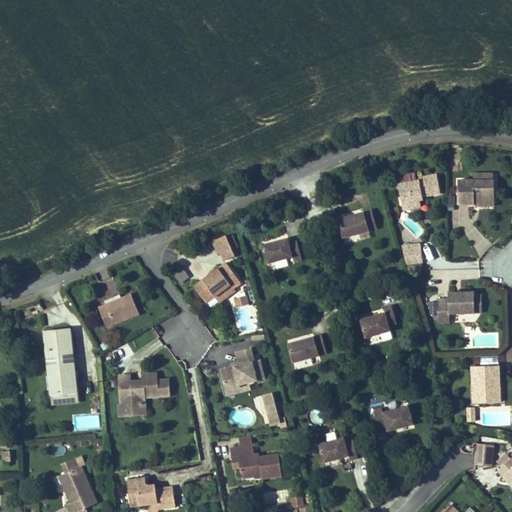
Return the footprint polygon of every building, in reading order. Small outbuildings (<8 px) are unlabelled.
[(423,196),(441,193),(437,175),(419,178),(420,180),(417,181),(416,172),(399,175),(400,184),(399,184),(404,209),(421,206),(420,199),(424,199),(423,196)] [(495,202),(495,180),(493,180),(475,180),(458,180),(458,204),(475,204),(475,202),(495,202)] [(377,228),(372,210),(354,215),(354,217),(350,218),(349,216),(339,219),(343,237),(377,228)] [(232,234),(227,236),(235,254),(240,252),(232,234)] [(222,263),(235,257),(226,235),(212,241),(222,263)] [(302,259),(297,241),(290,243),(288,238),(263,244),(268,264),(294,257),(295,261),(302,259)] [(422,262),(420,244),(402,246),(407,264),(422,262)] [(242,283),(226,262),(194,286),(207,303),(216,296),(231,285),(234,289),(242,283)] [(180,284),(190,277),(183,266),(173,273),(180,284)] [(220,302),(236,291),(234,289),(231,285),(216,296),(220,302)] [(475,296),(475,292),(449,293),(449,298),(438,299),(439,323),(450,322),(450,313),(475,312),(475,296)] [(107,327),(140,314),(132,294),(122,298),(120,294),(105,301),(106,304),(99,307),(107,327)] [(249,304),(246,295),(241,297),(243,306),(249,304)] [(385,313),(360,319),(365,338),(391,331),(390,326),(397,324),(392,306),(384,308),(385,313)] [(44,331),(51,395),(78,392),(71,328),(44,331)] [(137,366),(163,347),(150,329),(124,348),(137,366)] [(327,353),(322,335),(304,340),(304,341),(299,343),(299,341),(288,344),(293,362),(327,353)] [(265,378),(261,360),(255,361),(251,348),(236,351),(239,362),(240,365),(232,367),(221,370),(226,391),(240,388),(240,385),(249,382),(265,378)] [(501,402),(501,389),(499,389),(499,384),(500,384),(500,365),(472,366),(473,385),(478,385),(479,403),(501,402)] [(170,395),(169,379),(157,380),(157,373),(145,374),(143,376),(143,381),(144,384),(131,385),(131,381),(131,375),(119,376),(121,405),(119,405),(120,416),(129,415),(128,408),(140,407),(145,401),(145,397),(170,395)] [(227,396),(251,390),(249,382),(240,385),(240,388),(226,391),(227,396)] [(80,409),(78,392),(51,395),(53,412),(80,409)] [(281,423),(273,393),(263,395),(266,407),(269,407),(271,413),(268,413),(271,426),(281,423)] [(146,414),(145,401),(140,407),(128,408),(129,415),(146,414)] [(414,424),(409,405),(383,412),(382,407),(374,410),(379,428),(387,426),(388,431),(398,428),(397,426),(401,425),(402,427),(414,424)] [(476,422),(476,407),(466,407),(466,422),(476,422)] [(358,458),(352,435),(319,444),(324,463),(349,456),(350,460),(358,458)] [(477,452),(478,443),(474,443),(473,445),(465,445),(461,448),(465,453),(473,453),(473,451),(477,452)] [(494,445),(478,443),(477,452),(476,464),(492,466),(494,445)] [(283,475),(279,454),(260,457),(259,454),(255,455),(253,445),(230,448),(232,458),(239,457),(240,467),(242,478),(262,475),(262,478),(283,475)] [(11,461),(10,451),(3,452),(4,462),(11,461)] [(240,467),(239,457),(232,458),(233,468),(240,467)] [(511,457),(498,471),(503,477),(503,476),(511,485),(511,457)] [(94,493),(82,466),(78,468),(74,459),(62,464),(67,473),(65,474),(68,480),(62,482),(65,490),(68,491),(69,493),(67,494),(71,502),(67,504),(70,511),(76,511),(87,507),(82,498),(94,493)] [(128,480),(132,506),(147,504),(151,503),(157,506),(158,509),(175,506),(173,487),(156,489),(155,485),(150,486),(146,484),(145,478),(128,480)] [(98,502),(94,493),(82,498),(87,507),(98,502)] [(304,506),(302,498),(292,499),(294,507),(304,506)] [(158,509),(157,506),(151,503),(147,504),(148,511),(154,511),(158,511),(158,509)]
